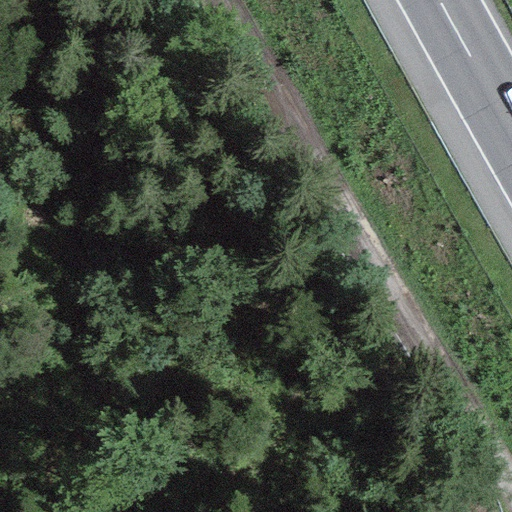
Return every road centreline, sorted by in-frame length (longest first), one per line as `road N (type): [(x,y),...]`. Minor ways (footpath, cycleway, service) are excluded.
road 1 (track): [(220,0),(511,483)]
road 2 (motorway): [(439,0),(511,130)]
